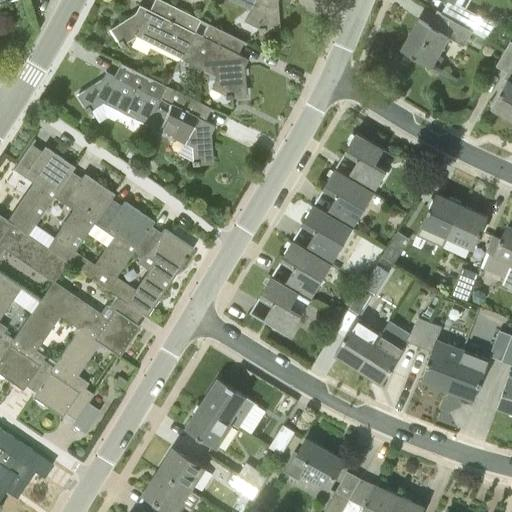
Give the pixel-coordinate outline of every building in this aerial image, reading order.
[(178,60),(199,19),(160,0),(152,0),(145,17),(135,12),(134,13),(111,28),(118,41),(116,43),(119,47),(122,45),(122,43),(134,36),(178,60)] [(226,0),(256,15),(257,28),(256,29),(256,34),(263,33),(262,30),(279,28),(276,0),(226,0)] [(460,5),(452,19),(475,31),(474,32),(486,38),(494,24),(466,8),(460,5)] [(442,31),(418,18),(401,49),(432,66),(448,38),(465,48),(474,32),(475,31),(452,19),(450,17),(442,31)] [(229,97),(245,94),(243,67),(244,66),(233,61),(242,42),(245,43),(245,42),(207,23),(202,35),(194,31),(199,19),(178,60),(222,83),(223,97),(222,97),(223,100),(230,100),(229,97)] [(511,118),(511,41),(511,40),(496,65),(507,71),(503,78),(507,80),(491,107),(511,118)] [(102,102),(146,124),(165,85),(120,63),(119,64),(121,65),(112,83),(102,78),(101,79),(78,94),(86,107),(84,108),(87,113),(91,111),(90,110),(102,102)] [(211,133),(200,127),(209,109),(212,110),(212,109),(165,85),(146,124),(191,147),(192,161),(191,161),(191,165),(198,164),(198,162),(212,161),(210,134),(211,133)] [(358,159),(349,175),(363,184),(362,184),(374,191),(387,169),(376,162),(384,148),(356,132),(343,154),(344,154),(345,152),(358,159)] [(27,233),(70,172),(74,166),(47,148),(47,149),(44,154),(31,145),(34,139),(33,138),(12,169),(24,176),(28,170),(39,177),(8,221),(27,233)] [(363,184),(349,175),(335,167),(322,190),(323,190),(324,188),(337,195),(327,211),(352,226),(365,205),(374,191),(362,184),(363,184)] [(84,181),(70,172),(27,233),(68,261),(74,250),(93,223),(110,199),(114,194),(87,175),(87,176),(87,177),(84,181)] [(462,204),(436,193),(421,224),(447,236),(462,204)] [(124,208),(110,199),(93,223),(114,237),(95,265),(74,250),(68,261),(106,288),(115,275),(132,250),(149,226),(150,226),(154,221),(127,203),(126,203),(127,204),(124,208)] [(306,247),(320,255),(332,262),(345,240),(352,226),(327,211),(314,203),(301,225),(302,226),(303,224),(316,231),(306,247)] [(462,204),(447,236),(475,248),(488,216),(462,204)] [(54,280),(68,261),(27,233),(8,221),(0,215),(0,251),(4,246),(54,280)] [(493,234),(486,251),(511,262),(502,284),(511,288),(511,227),(508,225),(502,238),(493,234)] [(106,288),(116,295),(141,313),(146,317),(193,248),(167,230),(166,231),(167,231),(163,236),(150,226),(149,226),(132,250),(153,264),(136,289),(115,275),(106,288)] [(398,231),(386,250),(382,256),(393,264),(397,257),(409,238),(398,231)] [(332,262),(320,255),(306,247),(293,239),(279,261),(280,262),(282,260),(294,267),(285,283),(311,298),(332,262)] [(387,271),(376,264),(373,270),(384,277),(387,271)] [(479,273),(462,267),(452,294),(468,300),(479,273)] [(0,274),(0,357),(13,339),(0,330),(0,312),(18,287),(0,274)] [(289,335),(302,312),(311,298),(285,283),(271,275),(258,297),(259,298),(261,295),(273,303),(264,319),(250,311),(250,312),(289,335)] [(132,326),(141,313),(116,295),(101,316),(53,282),(39,301),(57,314),(79,328),(97,341),(119,356),(137,330),(132,326)] [(349,307),(360,314),(374,292),(363,285),(349,307)] [(31,351),(57,314),(39,301),(13,339),(0,357),(0,374),(18,387),(22,381),(35,390),(53,366),(31,351)] [(428,306),(425,312),(430,315),(433,309),(428,306)] [(335,352),(359,367),(381,333),(356,317),(342,340),(335,352)] [(406,341),(419,346),(429,322),(419,318),(406,341)] [(442,327),(429,322),(419,346),(431,351),(426,364),(427,365),(422,378),(448,388),(463,349),(438,339),(442,327)] [(71,378),(97,341),(79,328),(53,366),(35,390),(32,396),(58,414),(62,409),(75,418),(71,423),(72,424),(94,393),(71,378)] [(511,334),(499,330),(490,354),(501,359),(511,334)] [(405,349),(381,333),(359,367),(382,382),(390,370),(391,371),(405,349)] [(511,334),(501,359),(511,363),(511,334)] [(490,359),(463,349),(448,388),(474,398),(479,385),(480,385),(490,359)] [(511,374),(510,374),(497,406),(511,411),(511,374)] [(231,422),(239,427),(255,402),(234,388),(235,387),(229,383),(228,384),(219,378),(202,404),(231,422)] [(216,446),(231,422),(202,404),(187,427),(198,434),(197,435),(202,438),(203,437),(216,446)] [(295,431),(283,423),(269,446),(281,453),(295,431)] [(0,444),(0,447),(3,450),(0,455),(0,496),(8,485),(12,488),(12,489),(13,490),(29,467),(23,463),(32,450),(8,433),(0,444)] [(329,488),(345,459),(306,438),(296,454),(308,461),(302,472),(329,488)] [(159,470),(189,489),(204,466),(175,446),(159,470)] [(239,472),(261,486),(268,475),(246,461),(239,472)] [(261,486),(239,472),(234,469),(226,481),(253,499),(261,486)] [(171,511),(174,511),(175,511),(176,511),(181,511),(186,504),(182,501),(189,489),(159,470),(144,493),(171,511)] [(374,483),(363,506),(349,499),(342,511),(390,511),(399,494),(374,483)] [(342,511),(349,499),(335,491),(324,511),(342,511)] [(422,511),(425,506),(399,494),(390,511),(422,511)]
